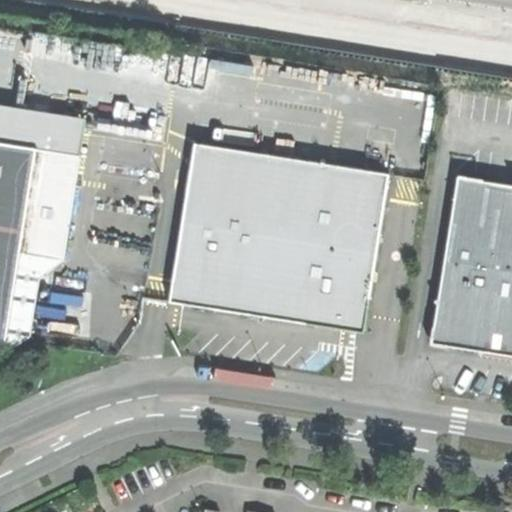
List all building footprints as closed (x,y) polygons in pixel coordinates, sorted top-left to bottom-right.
[(0,139),(83,153),(89,116),(0,102),(0,139)] [(0,353),(3,354),(24,339),(33,333),(36,315),(13,312),(23,251),(67,257),(83,153),(0,139),(0,353)] [(194,143),(169,302),(279,321),(366,334),(391,176),(194,143)] [(511,186),(461,178),(434,344),(468,350),(511,356),(511,186)] [(41,277),(67,257),(23,251),(13,312),(36,315),(36,313),(41,277)]
